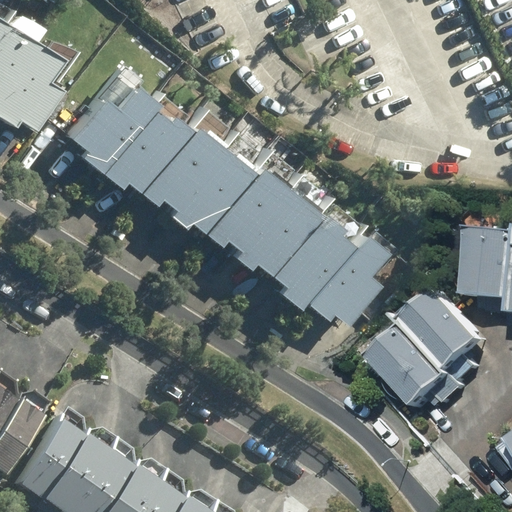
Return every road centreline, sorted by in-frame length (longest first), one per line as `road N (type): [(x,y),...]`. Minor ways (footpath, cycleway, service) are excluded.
road 1 (residential): [(0,205),(338,414),(364,433),(429,511)]
road 2 (residential): [(367,511),(327,471),(0,261)]
road 3 (unknown): [(412,491),(511,393)]
